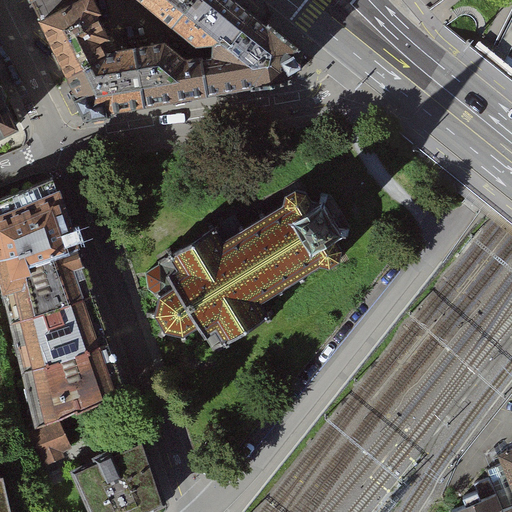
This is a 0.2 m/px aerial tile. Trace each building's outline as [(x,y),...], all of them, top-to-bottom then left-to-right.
[(233,0),(141,0),(195,43),(207,40),(210,53),(188,58),(161,36),(116,47),(95,0),(65,0),(36,12),(73,101),(86,112),(109,109),(285,78),(288,44),(233,0)] [(0,140),(18,132),(0,95),(0,140)] [(471,191),(421,151),(414,161),(465,199),(471,191)] [(0,288),(1,292),(17,287),(42,423),(122,388),(75,268),(85,263),(52,178),(0,199),(0,288)] [(346,251),(305,180),(230,224),(220,208),(144,252),(165,288),(158,295),(156,305),(158,316),(167,324),(178,326),(189,326),(205,354),(276,313),(267,297),(346,251)] [(58,419),(19,433),(30,465),(69,451),(58,419)] [(511,511),(511,436),(498,442),(504,458),(488,464),(498,490),(451,508),(452,511),(511,511)] [(142,439),(76,467),(91,511),(132,511),(159,501),(142,439)] [(0,479),(0,511),(10,511),(3,478),(0,479)]
